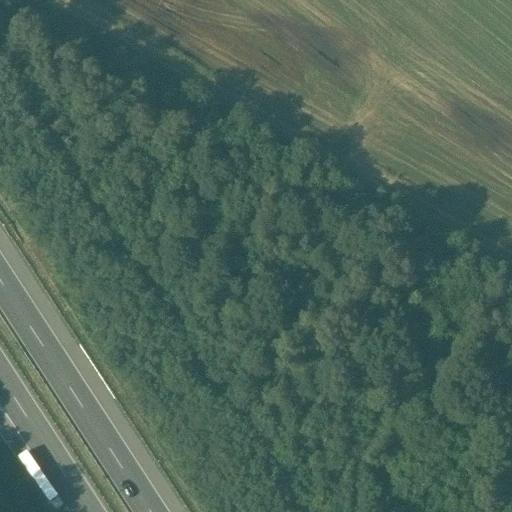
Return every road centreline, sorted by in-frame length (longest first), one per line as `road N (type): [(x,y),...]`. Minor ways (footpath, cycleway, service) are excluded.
road 1 (track): [(511,258),(61,0)]
road 2 (motorway): [(149,511),(0,283)]
road 3 (motorway): [(19,410),(86,511)]
